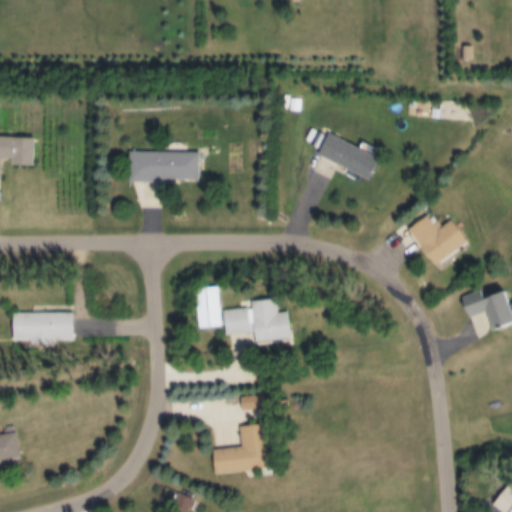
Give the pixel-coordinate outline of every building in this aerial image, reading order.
[(465,48),(454,48),(454,60),(465,60),(465,48)] [(313,157),(360,179),(371,157),(323,135),(313,157)] [(31,167),(32,138),(0,137),(0,161),(8,161),(8,166),(31,167)] [(129,182),(199,182),(199,153),(129,153),(129,182)] [(396,229),(418,265),(451,245),(437,222),(427,228),(419,215),(396,229)] [(283,341),(282,313),(271,314),(271,300),(246,301),(247,309),(217,311),(216,289),(194,290),(196,329),(222,328),(222,337),(239,336),(240,343),(283,341)] [(449,318),(469,313),(473,330),(496,324),(488,292),(466,297),(465,293),(444,298),(449,318)] [(71,314),(9,314),(9,342),(71,342),(71,314)] [(236,427),(237,449),(208,450),(209,473),(263,470),(261,425),(236,427)] [(0,435),(0,460),(18,458),(15,434),(0,435)] [(489,511),(511,511),(511,497),(497,487),(482,507),(489,511)]
